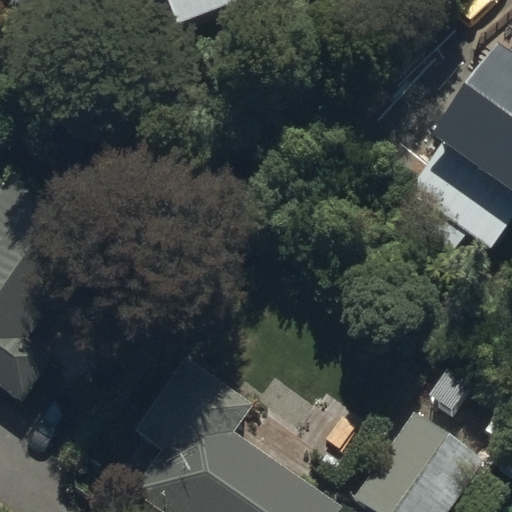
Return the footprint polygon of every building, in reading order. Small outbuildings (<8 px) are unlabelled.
[(168,0),(182,30),(253,0),(283,0),(287,6),(301,0),(168,0)] [(511,58),(499,49),(433,142),(446,151),(414,195),(440,213),(425,234),(455,255),(468,238),(493,256),(511,228),(511,58)] [(28,347),(101,241),(17,182),(9,193),(0,186),(0,390),(27,409),(58,364),(28,347)] [(165,455),(135,498),(155,511),(343,511),(240,442),(260,413),(189,364),(139,438),(165,455)] [(426,402),(356,501),(371,511),(458,511),(499,454),(426,402)]
